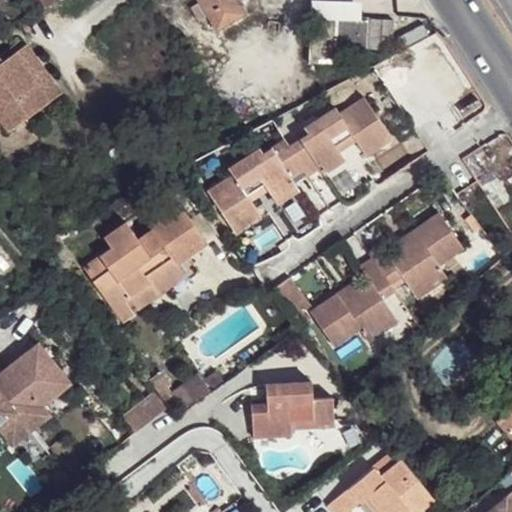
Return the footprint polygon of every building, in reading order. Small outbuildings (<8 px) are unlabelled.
[(31,0),(38,13),(59,3),(57,0),(31,0)] [(235,0),(196,0),(216,32),(244,15),(235,0)] [(335,47),(336,19),(306,17),(304,66),(334,67),(335,47)] [(408,18),(375,17),(374,38),(406,39),(408,18)] [(368,20),(336,19),(335,47),(366,48),(368,20)] [(32,71),(39,68),(26,49),(0,67),(0,69),(4,74),(0,77),(0,114),(12,131),(59,100),(47,80),(40,85),(32,71)] [(47,80),(39,68),(32,71),(40,85),(47,80)] [(381,143),(394,135),(371,97),(371,99),(345,115),(348,119),(335,127),(329,117),(312,128),(314,134),(295,146),(290,138),(270,152),(267,145),(249,156),(255,166),(242,174),(240,171),(214,187),(237,223),(251,216),(254,221),(266,212),(260,202),(254,192),(271,181),(277,190),(280,195),(302,181),(298,175),(310,167),(315,175),(327,168),(330,174),(351,161),(348,157),(342,147),(359,136),(365,146),(373,157),(385,150),(381,143)] [(341,108),(329,117),(335,127),(348,119),(345,115),(341,108)] [(0,132),(3,137),(12,131),(0,114),(0,132)] [(398,141),(394,135),(381,143),(385,150),(398,141)] [(348,157),(365,146),(359,136),(342,147),(348,157)] [(236,163),(242,174),(255,166),(249,156),(236,163)] [(356,169),(351,161),(330,174),(335,183),(356,169)] [(260,202),(277,190),(271,181),(254,192),(260,202)] [(305,188),(302,181),(280,195),(285,202),(305,188)] [(162,279),(179,267),(210,246),(184,207),(153,228),(155,232),(141,240),(129,224),(107,239),(115,250),(86,269),(103,293),(120,281),(133,300),(154,284),(150,278),(159,271),(162,279)] [(344,298),(339,290),(314,307),(335,342),(361,327),(365,332),(395,313),(386,298),(397,290),(394,284),(405,277),(415,292),(446,272),(443,266),(468,248),(445,214),(419,229),(424,238),(407,250),(396,257),(386,242),(371,251),(376,258),(363,266),(373,281),(362,287),(344,298)] [(402,242),(407,250),(424,238),(419,229),(402,242)] [(188,279),(179,267),(162,279),(159,271),(150,278),(154,284),(133,300),(120,281),(103,293),(124,322),(188,279)] [(450,279),(446,272),(415,292),(419,299),(450,279)] [(357,279),(339,290),(344,298),(362,287),(357,279)] [(400,320),(395,313),(365,332),(369,339),(400,320)] [(40,341),(0,373),(0,426),(17,413),(32,432),(54,414),(45,404),(73,382),(40,341)] [(192,381),(167,401),(178,416),(204,397),(192,381)] [(274,392),(265,392),(265,409),(251,410),(250,437),(269,436),(289,434),(289,430),(289,423),(312,421),(312,397),(313,382),(273,384),(274,392)] [(265,384),(265,392),(274,392),(273,384),(265,384)] [(137,433),(167,410),(154,393),(124,416),(137,433)] [(335,397),(312,397),(312,421),(312,427),(336,426),(335,397)] [(511,410),(500,420),(511,433),(511,410)] [(17,413),(0,426),(0,428),(14,446),(32,432),(17,413)] [(312,427),(312,421),(289,423),(289,430),(312,428),(312,427)] [(290,444),(289,434),(269,436),(269,445),(290,444)] [(406,511),(421,511),(434,500),(403,460),(381,478),(406,511)] [(406,511),(381,478),(375,472),(352,491),(363,505),(369,500),(379,511),(406,511)] [(511,511),(511,496),(494,511),(511,511)]
